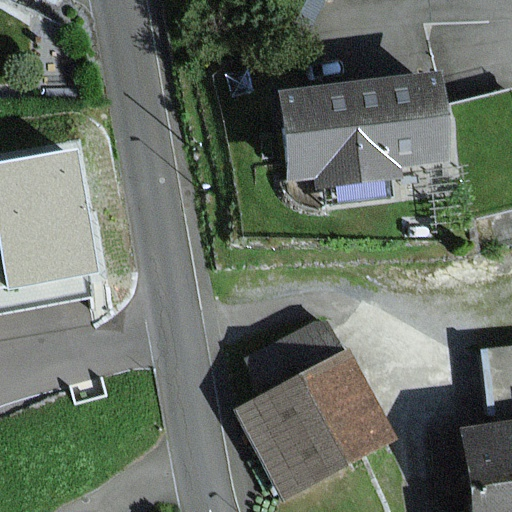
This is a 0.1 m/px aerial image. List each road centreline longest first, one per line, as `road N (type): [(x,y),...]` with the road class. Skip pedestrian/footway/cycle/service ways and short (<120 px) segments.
road 1 (residential): [(120,0),(209,511)]
road 2 (track): [(401,319),(422,511)]
road 3 (unknown): [(182,338),(0,310)]
